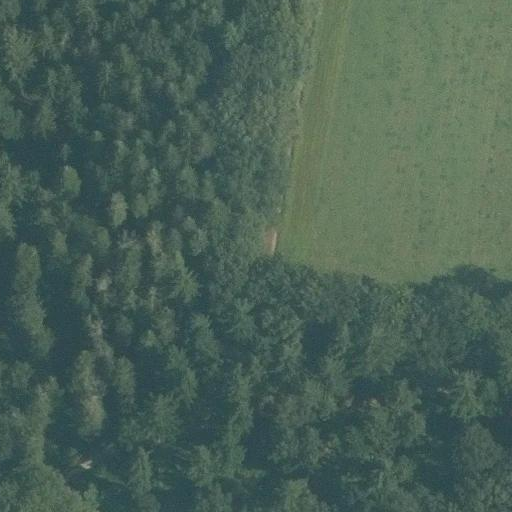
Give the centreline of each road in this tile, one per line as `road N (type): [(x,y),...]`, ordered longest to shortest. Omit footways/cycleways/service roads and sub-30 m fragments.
road 1 (track): [(112,453),(247,285),(311,0)]
road 2 (track): [(229,306),(310,344),(407,366),(511,364)]
